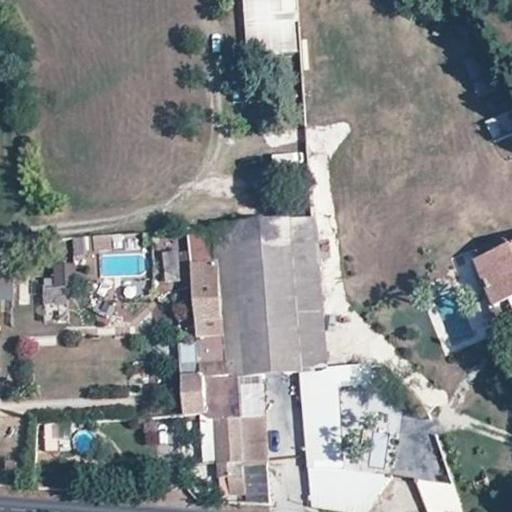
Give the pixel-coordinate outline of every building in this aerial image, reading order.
[(243,0),(246,56),(300,53),(297,0),(243,0)] [(511,121),(511,114),(487,118),(491,140),(511,136),(511,121)] [(326,372),(313,220),(309,220),(286,222),(300,374),(326,372)] [(300,374),(286,222),(216,229),(219,266),(231,379),(237,379),(300,374)] [(511,250),(478,264),(496,308),(511,301),(511,250)] [(182,281),(181,251),(162,251),(163,281),(182,281)] [(193,268),(201,381),(231,379),(219,266),(193,268)] [(0,300),(13,300),(13,272),(0,272),(0,300)] [(511,301),(496,308),(499,316),(511,310),(511,301)] [(181,348),(182,369),(197,368),(196,347),(181,348)] [(186,421),(197,420),(200,464),(216,463),(218,480),(231,479),(234,499),(248,497),(245,465),(268,463),(264,417),(241,419),(237,379),(231,379),(201,381),(182,383),(186,421)]
